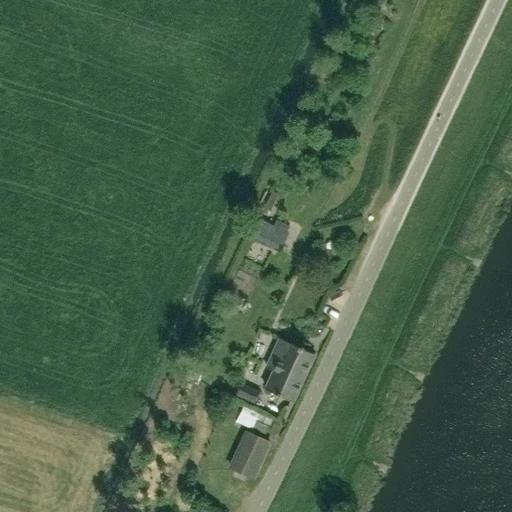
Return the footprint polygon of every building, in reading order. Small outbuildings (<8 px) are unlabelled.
[(262,219),(253,238),(280,251),(289,232),(262,219)] [(228,282),(224,296),(244,301),(248,288),(228,282)] [(292,403),(314,354),(278,337),(264,365),(275,371),(266,390),(292,403)] [(260,391),(242,382),(236,395),(254,403),(260,391)] [(243,405),(236,422),(266,435),(273,418),(243,405)] [(245,429),(228,467),(256,479),(272,442),(245,429)]
